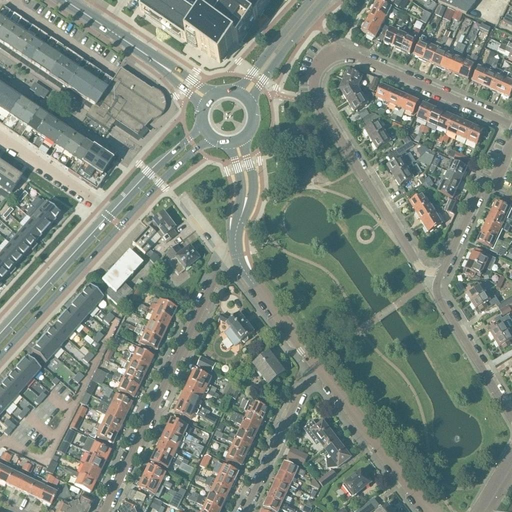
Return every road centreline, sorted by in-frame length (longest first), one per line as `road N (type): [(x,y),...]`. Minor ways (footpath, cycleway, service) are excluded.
road 1 (residential): [(511,126),(344,53),(318,63),(314,97),(416,265),(441,271)]
road 2 (secondary): [(0,355),(210,137)]
road 3 (residential): [(237,255),(221,263),(103,511)]
road 4 (unclassified): [(433,511),(317,365)]
road 5 (residential): [(511,422),(437,299),(441,271)]
road 6 (residential): [(244,511),(317,365)]
road 7 (secondary): [(109,217),(0,336)]
road 8 (residential): [(441,271),(511,140)]
road 9 (residential): [(109,217),(0,140)]
road 10 (secondary): [(202,123),(109,217)]
road 11 (secondary): [(249,103),(326,0)]
